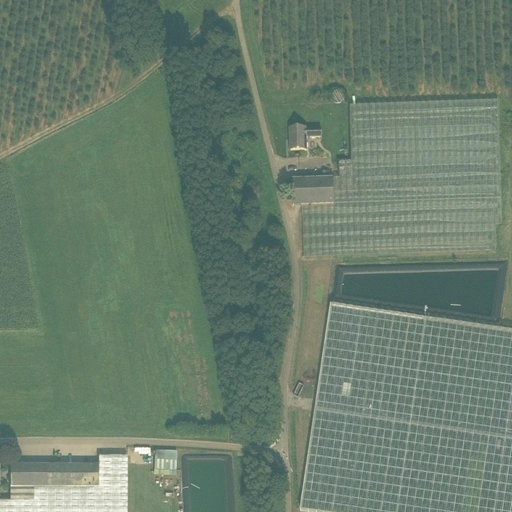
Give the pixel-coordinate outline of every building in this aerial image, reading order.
[(499,101),(350,108),(352,162),(340,163),(341,179),(333,179),(334,205),(302,206),(304,259),(496,253),(495,224),(502,225),(501,199),(499,101)] [(316,137),(316,130),(306,130),(306,129),(290,129),(291,151),(306,151),(306,138),(316,137)] [(334,205),(333,179),(292,180),(293,206),(302,206),(334,205)] [(511,511),(511,332),(426,319),(331,305),(300,511),(308,511),(511,511)] [(177,452),(155,451),(154,470),(176,471),(177,452)] [(0,501),(0,511),(126,511),(127,457),(99,457),(99,466),(99,488),(10,487),(10,502),(0,501)] [(99,488),(99,466),(10,465),(10,487),(99,488)]
